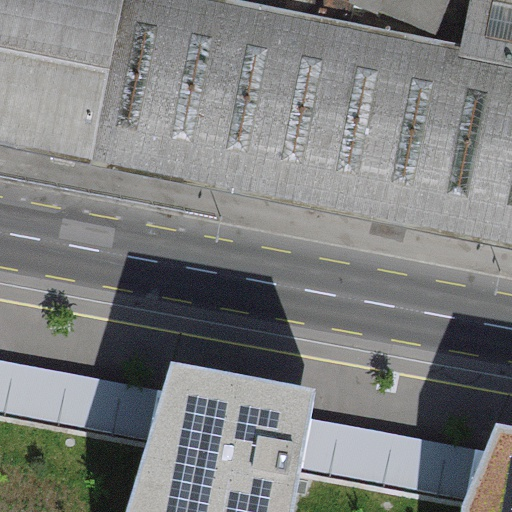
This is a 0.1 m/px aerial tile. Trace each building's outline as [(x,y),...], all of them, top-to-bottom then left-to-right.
[(0,0),(0,146),(107,167),(139,0),(0,0)] [(139,0),(107,167),(511,245),(511,0),(478,0),(469,54),(341,29),(346,0),(139,0)] [(346,0),(341,29),(469,54),(478,0),(346,0)] [(304,511),(328,395),(168,371),(129,493),(127,511),(304,511)] [(511,511),(511,434),(492,431),(466,511),(511,511)]
